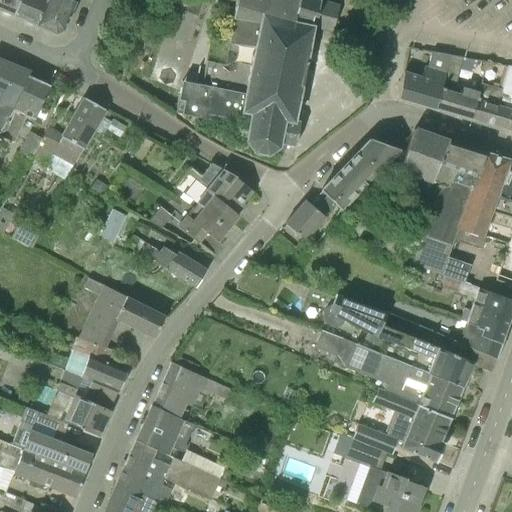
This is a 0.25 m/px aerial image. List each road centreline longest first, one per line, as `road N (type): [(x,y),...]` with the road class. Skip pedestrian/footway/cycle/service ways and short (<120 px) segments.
road 1 (residential): [(84,511),(150,362),(283,196)]
road 2 (residential): [(511,141),(383,107),(283,196)]
road 3 (residential): [(283,196),(68,67)]
road 4 (residential): [(463,511),(511,376)]
